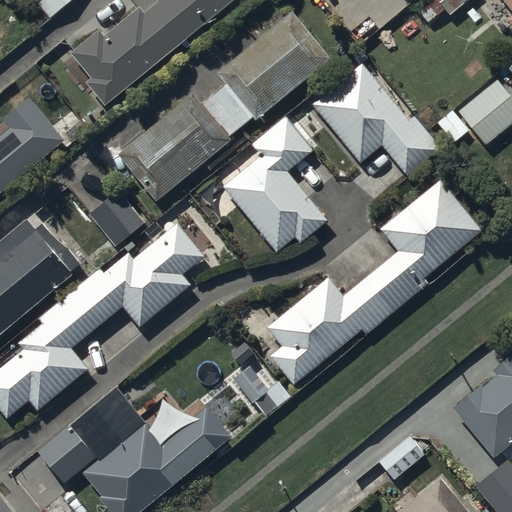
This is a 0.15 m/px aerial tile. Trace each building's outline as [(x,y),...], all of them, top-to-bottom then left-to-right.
[(36,0),(51,17),(71,0),(36,0)] [(87,82),(106,105),(178,46),(180,49),(190,41),(188,38),(234,0),(158,0),(145,11),(140,6),(105,35),(100,29),(72,52),(92,77),(87,82)] [(438,0),(450,14),(466,0),(438,0)] [(511,15),(508,19),(511,24),(511,0),(503,0),(511,9),(511,15)] [(119,154),(157,201),(231,140),(229,138),(253,117),(256,120),(334,57),(294,9),(217,72),(225,83),(201,102),(194,93),(119,154)] [(362,63),(312,103),(361,163),(383,145),(408,175),(441,147),(415,115),(409,120),(362,63)] [(454,142),(472,127),(486,144),(511,123),(511,96),(498,79),(457,112),(455,110),(438,123),(454,142)] [(49,81),(37,91),(56,114),(68,105),(49,81)] [(5,107),(10,113),(3,119),(9,127),(0,134),(0,192),(65,139),(30,97),(23,103),(18,97),(5,107)] [(262,154),(223,186),(277,251),(295,236),(300,243),(328,220),(287,172),(314,150),(285,116),(253,143),(262,154)] [(483,231),(440,180),(380,229),(399,251),(344,296),(329,278),(266,329),(281,347),(270,357),(293,385),(362,328),(367,334),(429,282),(425,278),(483,231)] [(83,205),(115,245),(146,221),(114,181),(83,205)] [(28,217),(0,239),(0,334),(74,274),(71,271),(80,264),(66,247),(58,254),(28,217)] [(71,347),(122,306),(140,328),(193,285),(183,273),(204,256),(177,223),(134,258),(128,252),(104,272),(100,266),(39,316),(43,322),(18,343),(23,349),(0,368),(0,410),(7,419),(29,400),(37,410),(88,368),(71,347)] [(493,457),(511,441),(511,358),(508,354),(491,369),(494,373),(481,384),(480,383),(451,407),(475,435),(448,457),(457,468),(454,470),(489,511),(493,509),(495,511),(511,511),(511,499),(485,468),(495,460),(493,457)] [(252,366),(234,380),(252,402),(254,401),(266,417),(292,396),(279,380),(268,388),(252,366)] [(121,389),(42,451),(65,481),(144,418),(121,389)] [(99,497),(112,511),(139,511),(231,436),(206,406),(165,440),(147,418),(83,472),(102,495),(99,497)] [(408,435),(377,460),(392,479),(423,453),(408,435)] [(469,511),(440,476),(395,511),(469,511)]
